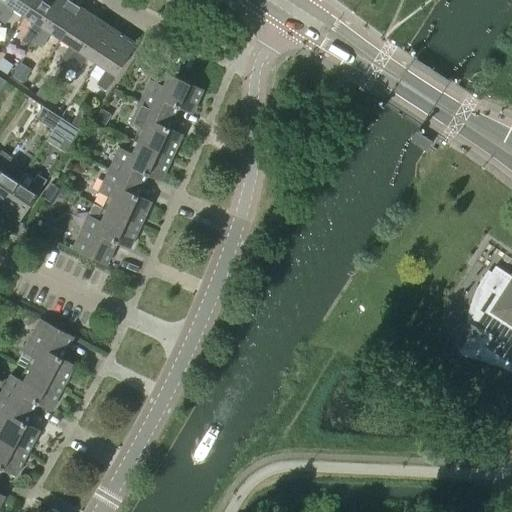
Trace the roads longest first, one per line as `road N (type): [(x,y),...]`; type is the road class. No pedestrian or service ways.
road 1 (residential): [(190,350),(239,233),(256,148),(256,70)]
road 2 (tertiary): [(483,132),(286,9)]
road 3 (residential): [(190,350),(0,265)]
road 4 (residential): [(102,511),(190,350)]
road 5 (residential): [(256,70),(107,0)]
